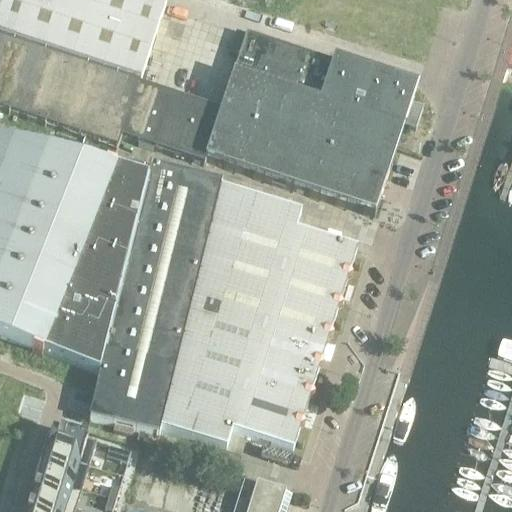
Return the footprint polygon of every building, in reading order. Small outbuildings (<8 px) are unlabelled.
[(0,42),(36,54),(139,88),(166,7),(145,0),(3,0),(0,11),(0,42)] [(350,0),(346,0),(343,10),(351,13),(354,1),(350,0)] [(396,0),(395,4),(431,16),(436,0),(396,0)] [(395,4),(388,25),(424,37),(431,16),(395,4)] [(343,10),(339,22),(347,24),(351,13),(343,10)] [(388,25),(381,46),(418,58),(425,37),(424,37),(388,25)] [(121,141),(204,168),(205,164),(374,219),(401,137),(318,109),(332,66),(246,37),(220,115),(158,94),(149,121),(129,114),(121,141)] [(0,113),(15,119),(36,54),(0,42),(0,113)] [(139,88),(36,54),(15,119),(117,152),(121,141),(129,114),(149,121),(158,94),(139,88)] [(422,113),(410,109),(417,90),(333,63),(332,66),(318,109),(401,137),(403,132),(414,135),(422,113)] [(100,380),(97,391),(89,423),(159,440),(160,435),(225,455),(231,437),(292,456),(356,255),(295,236),(300,219),(219,193),(221,188),(151,170),(148,182),(115,172),(115,170),(105,167),(104,169),(0,138),(0,339),(33,353),(32,355),(42,359),(43,357),(100,380)] [(52,432),(45,456),(88,470),(96,446),(83,442),(59,434),(57,434),(52,432)] [(122,455),(119,466),(126,468),(130,457),(123,454),(122,455)] [(45,456),(38,479),(81,493),(88,470),(45,456)] [(38,479),(30,502),(62,511),(74,511),(81,493),(38,479)] [(243,483),(234,511),(286,511),(291,498),(243,483)] [(111,490),(108,501),(115,504),(119,492),(111,490)] [(108,501),(104,511),(112,511),(115,504),(108,501)] [(62,511),(30,502),(27,511),(62,511)]
